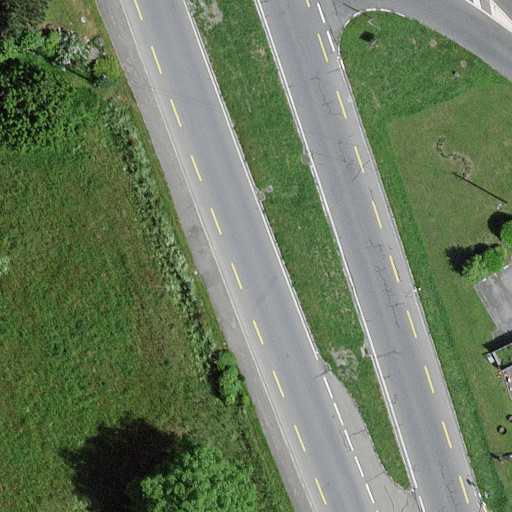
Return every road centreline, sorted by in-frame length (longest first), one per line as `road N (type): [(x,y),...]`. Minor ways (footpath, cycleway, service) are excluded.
road 1 (primary): [(148,0),(238,267),(338,511)]
road 2 (primary): [(452,511),(285,0)]
